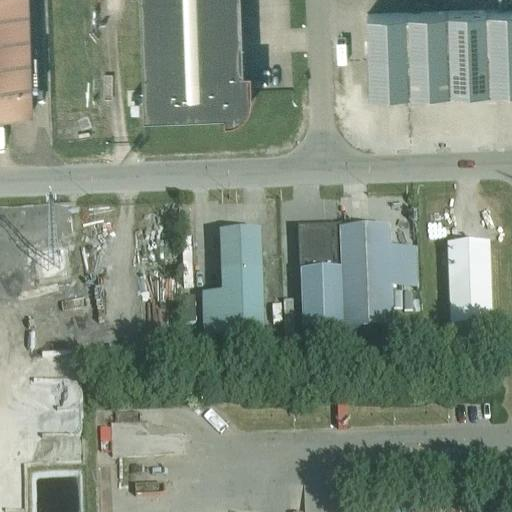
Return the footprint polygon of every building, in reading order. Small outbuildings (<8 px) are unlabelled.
[(29,0),(0,0),(0,112),(33,111),(29,0)] [(97,0),(99,36),(136,35),(135,0),(97,0)] [(252,99),(252,90),(251,72),(251,69),(243,69),(242,32),(240,0),(140,0),(145,115),(225,113),(225,120),(233,119),(239,117),(245,112),(249,106),(252,99)] [(511,9),(367,14),(370,95),(511,89),(511,9)] [(393,333),(390,245),(389,232),(300,236),(304,336),(393,333)] [(264,340),(261,236),(220,237),(222,298),(203,299),(204,342),(264,340)] [(492,329),(489,247),(448,249),(451,330),(492,329)] [(470,503),(468,465),(449,466),(450,503),(470,503)]
